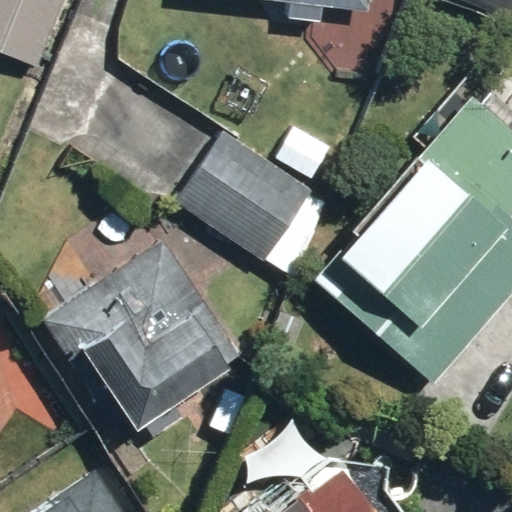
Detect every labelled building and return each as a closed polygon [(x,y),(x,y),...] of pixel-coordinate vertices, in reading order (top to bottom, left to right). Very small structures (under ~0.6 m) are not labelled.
[(59,0),(0,0),(0,60),(26,73),(59,0)] [(340,16),(353,16),(353,0),(219,0),(246,1),(275,3),(274,24),(308,26),(308,14),(340,16)] [(511,0),(450,0),(450,2),(511,26),(511,0)] [(511,129),(511,107),(473,75),(298,284),(419,386),(511,274),(511,240),(491,224),(511,199),(511,148),(503,140),(511,129)] [(296,195),(208,131),(160,197),(248,262),(296,195)] [(230,353),(149,242),(34,325),(115,437),(230,353)] [(354,511),(319,465),(258,511),(354,511)] [(111,511),(85,473),(28,511),(111,511)]
